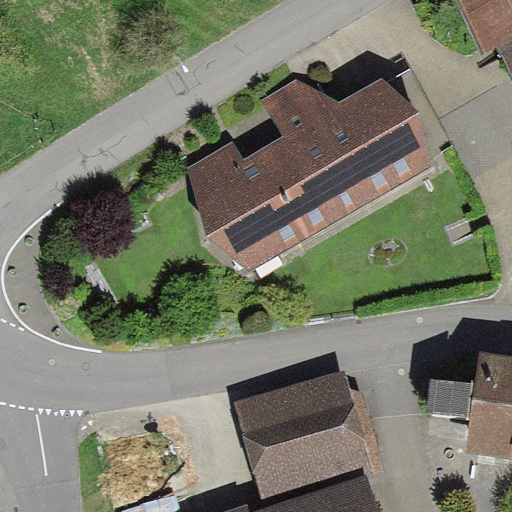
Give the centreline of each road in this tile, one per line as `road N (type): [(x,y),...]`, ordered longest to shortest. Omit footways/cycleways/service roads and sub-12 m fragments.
road 1 (tertiary): [(36,383),(180,379),(414,329),(511,328)]
road 2 (residential): [(323,0),(170,88),(0,219)]
road 3 (residential): [(45,511),(36,383)]
